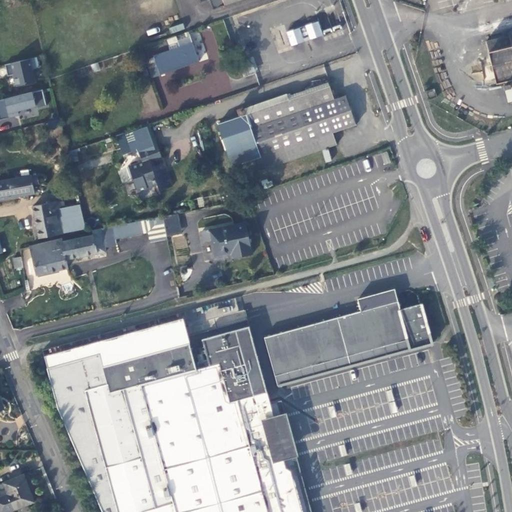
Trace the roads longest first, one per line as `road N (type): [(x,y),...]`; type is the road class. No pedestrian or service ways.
road 1 (secondary): [(419,176),(492,433)]
road 2 (secondary): [(511,419),(436,171)]
road 3 (residential): [(77,511),(0,324)]
road 4 (secondary): [(356,0),(418,161)]
road 5 (secondary): [(428,157),(379,0)]
